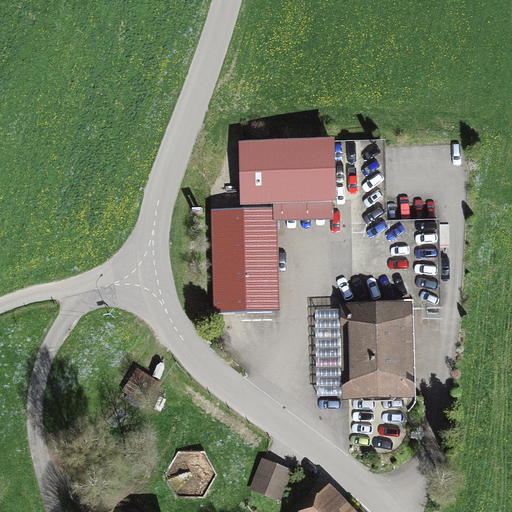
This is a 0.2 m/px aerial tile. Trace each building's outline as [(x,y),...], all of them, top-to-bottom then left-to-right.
[(352,225),(386,225),(385,145),(243,147),(242,211),(212,211),(214,315),(275,314),(273,210),(270,210),(270,204),(352,202),(352,225)] [(406,309),(441,308),(440,224),(386,225),(352,225),(353,310),(348,311),(349,398),(408,397),(406,309)] [(159,383),(136,369),(122,391),(144,406),(159,383)] [(262,465),(251,493),(277,504),(288,476),(262,465)] [(342,511),(318,486),(289,511),(342,511)]
